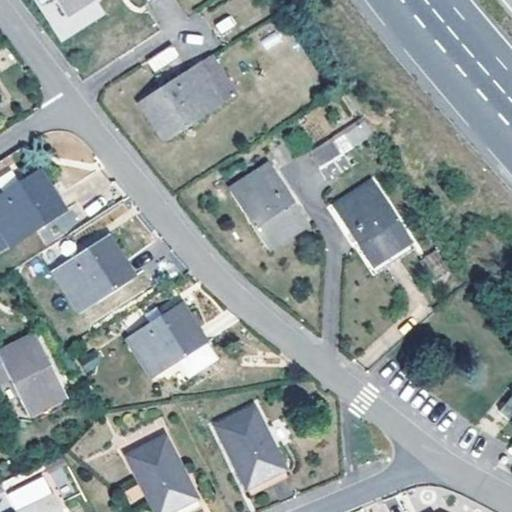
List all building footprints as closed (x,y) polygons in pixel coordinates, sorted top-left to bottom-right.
[(51,0),(62,16),(87,0),(51,0)] [(177,59),(168,47),(143,62),(151,74),(177,59)] [(231,101),(205,60),(201,63),(195,67),(221,107),(231,101)] [(221,107),(195,67),(136,104),(144,117),(149,113),(167,141),(221,107)] [(167,141),(149,113),(144,117),(141,119),(159,147),(167,141)] [(308,162),(315,173),(340,158),(332,146),(308,162)] [(315,173),(321,185),(347,169),(340,158),(315,173)] [(268,168),(227,193),(265,252),(305,226),(268,168)] [(58,215),(41,186),(45,184),(37,173),(0,196),(0,229),(10,245),(58,215)] [(41,186),(58,215),(65,210),(46,182),(45,184),(41,186)] [(372,184),(332,209),(369,267),(410,242),(372,184)] [(128,280),(110,253),(114,250),(105,237),(52,272),(79,312),(128,280)] [(135,276),(117,248),(114,250),(110,253),(128,280),(135,276)] [(436,251),(424,258),(434,276),(446,270),(436,251)] [(201,347),(184,320),(188,318),(178,305),(126,339),(151,378),(178,362),(188,377),(214,360),(204,345),(201,347)] [(207,343),(190,316),(188,318),(184,320),(201,347),(204,345),(207,343)] [(0,388),(10,383),(30,417),(66,396),(32,338),(0,355),(0,388)] [(511,419),(511,393),(511,392),(500,412),(511,419)] [(71,404),(66,396),(30,417),(36,426),(71,404)] [(283,473),(252,411),(215,430),(245,492),(283,473)] [(175,511),(195,502),(165,441),(127,459),(153,511),(175,511)] [(283,473),(245,492),(249,500),(287,480),(283,473)] [(17,511),(60,511),(46,481),(11,499),(17,511)] [(195,502),(175,511),(194,511),(199,510),(195,502)]
